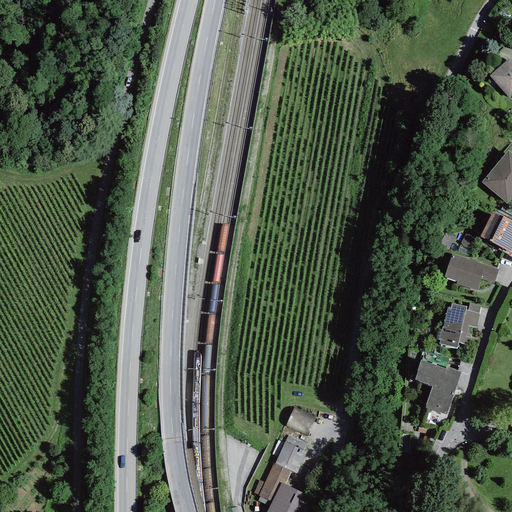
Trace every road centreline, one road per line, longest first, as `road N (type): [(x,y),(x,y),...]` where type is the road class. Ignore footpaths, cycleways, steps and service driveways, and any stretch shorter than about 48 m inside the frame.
road 1 (unclassified): [(326,511),(382,225),(493,0)]
road 2 (unclassified): [(156,0),(84,296),(75,511)]
road 3 (track): [(226,511),(218,421),(226,302),(280,0)]
road 4 (trunk): [(188,0),(139,254),(126,511)]
road 5 (trunk): [(186,511),(169,391),(174,275),(215,0)]
road 6 (track): [(240,0),(196,270)]
road 7 (residential): [(459,419),(511,278)]
